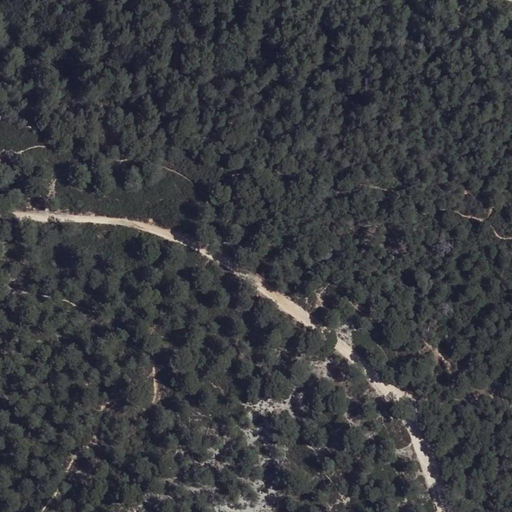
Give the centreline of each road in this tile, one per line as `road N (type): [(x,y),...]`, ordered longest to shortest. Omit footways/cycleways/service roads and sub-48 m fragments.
road 1 (track): [(0,197),(88,211),(195,245),(272,286),(356,347),(433,455),(451,511)]
road 2 (track): [(43,511),(68,457),(96,435),(118,387),(140,407),(155,394),(148,344),(129,320),(0,287)]
